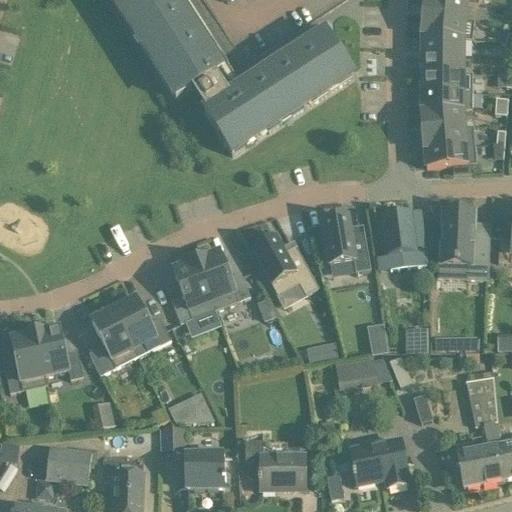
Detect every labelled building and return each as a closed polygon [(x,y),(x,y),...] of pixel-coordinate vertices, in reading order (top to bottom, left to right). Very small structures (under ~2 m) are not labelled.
[(237,85),(182,0),(109,0),(176,103),(190,94),(232,159),(354,81),(321,31),(237,85)] [(422,19),(465,23),(466,5),(426,2),(424,2),(422,19)] [(421,39),(422,39),(463,43),(472,44),(474,24),(465,23),(422,19),(421,39)] [(422,60),(463,60),(463,43),(422,39),(422,60)] [(422,77),(463,77),(463,60),(422,60),(422,77)] [(462,97),(472,97),(472,77),(463,77),(422,77),(422,97),(462,97)] [(422,117),(462,114),(462,97),(422,97),(422,117)] [(508,103),(497,103),(497,110),(507,111),(508,103)] [(507,119),(507,111),(497,110),(496,118),(507,119)] [(422,135),(464,131),(462,114),(422,117),(420,117),(422,135)] [(465,151),(475,150),(473,130),(464,131),(422,135),(423,154),(425,154),(465,151)] [(452,170),(467,169),(465,151),(425,154),(427,172),(452,170)] [(467,169),(452,170),(452,179),(472,178),(471,168),(467,169)] [(390,273),(426,269),(421,232),(411,233),(409,215),(383,219),(390,273)] [(467,270),(467,284),(488,285),(490,237),(474,236),(475,216),(443,215),(441,269),(467,270)] [(354,265),(356,277),(370,274),(364,236),(350,238),(349,232),(348,221),(322,226),(329,269),(354,265)] [(306,300),(319,293),(296,250),(284,257),(276,242),(274,243),(254,254),(253,255),(278,300),(299,288),(306,300)] [(511,242),(500,242),(498,267),(511,268),(511,258),(511,242)] [(219,258),(196,266),(215,315),(250,302),(241,279),(229,283),(219,258)] [(215,315),(196,266),(173,275),(183,301),(171,306),(180,329),(215,315)] [(160,350),(171,344),(160,322),(149,327),(136,303),(114,314),(134,352),(155,341),(160,350)] [(266,326),(277,321),(268,304),(259,308),(266,326)] [(101,380),(139,361),(134,352),(114,314),(92,325),(104,350),(89,357),(101,380)] [(71,384),(83,381),(78,357),(66,359),(59,333),(47,335),(35,337),(45,380),(68,375),(71,384)] [(45,380),(35,337),(23,340),(23,341),(11,344),(17,370),(5,373),(10,398),(48,389),(45,380)] [(428,356),(427,338),(406,338),(406,356),(428,356)] [(388,356),(386,345),(369,348),(371,359),(382,357),(388,356)] [(335,346),(322,349),(325,364),(338,361),(335,346)] [(465,366),(479,366),(478,357),(465,357),(465,366)] [(401,358),(390,362),(399,388),(410,385),(401,358)] [(373,362),(335,368),(339,395),(377,389),(373,362)] [(488,452),(475,454),(474,446),(456,449),(464,492),(507,484),(497,438),(494,426),(497,426),(493,382),(466,387),(475,430),(483,429),(488,452)] [(187,404),(198,426),(214,425),(200,397),(187,404)] [(433,424),(423,400),(411,405),(421,429),(433,424)] [(114,429),(109,406),(92,410),(97,433),(114,429)] [(184,430),(161,429),(161,452),(183,453),(184,430)] [(511,447),(501,449),(499,438),(497,438),(507,484),(511,483),(511,447)] [(263,447),(250,446),(245,451),(245,478),(250,482),(260,482),(260,497),(305,497),(304,461),(263,461),(263,447)] [(19,449),(2,447),(2,450),(0,463),(0,465),(17,467),(19,449)] [(405,480),(407,480),(401,447),(351,457),(357,489),(386,484),(388,492),(406,489),(405,480)] [(91,456),(50,451),(46,485),(87,490),(91,456)] [(186,494),(224,492),(222,457),(184,459),(186,494)] [(339,475),(325,478),(330,501),(344,498),(339,475)] [(113,511),(141,511),(143,481),(115,480),(113,511)]
